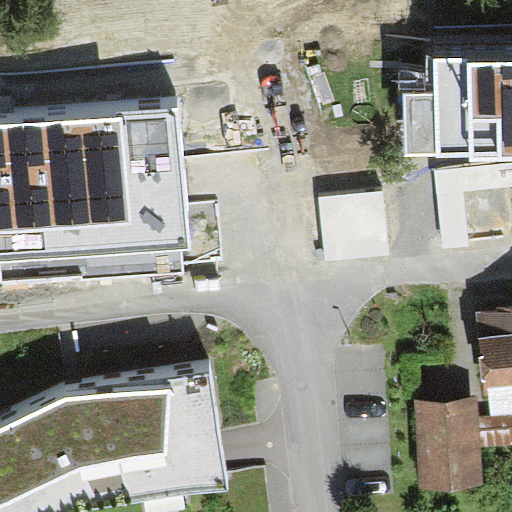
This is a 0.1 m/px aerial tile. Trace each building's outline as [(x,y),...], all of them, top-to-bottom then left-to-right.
[(511,51),(432,54),(435,158),(511,155),(511,51)] [(286,56),(192,59),(195,162),(289,159),(286,56)] [(0,258),(189,247),(181,107),(0,117),(0,258)] [(325,260),(391,252),(383,190),(317,198),(325,260)] [(485,405),(511,404),(511,299),(481,301),(485,405)] [(222,466),(207,359),(65,379),(0,413),(0,511),(39,511),(86,490),(222,466)] [(418,479),(474,477),(471,399),(415,401),(418,479)]
